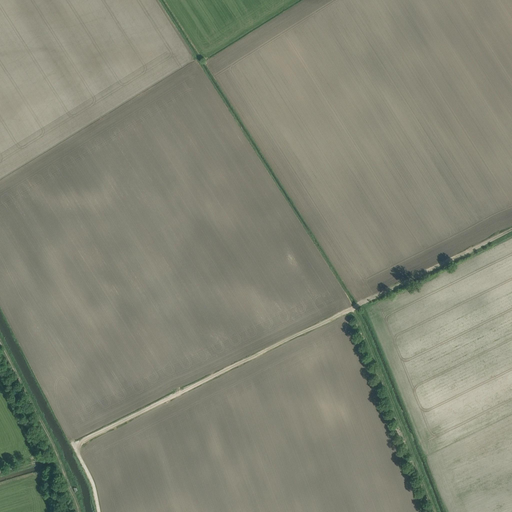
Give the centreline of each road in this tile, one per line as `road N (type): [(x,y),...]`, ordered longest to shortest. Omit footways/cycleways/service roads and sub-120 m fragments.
road 1 (track): [(511,231),(79,444),(98,511)]
road 2 (track): [(59,453),(0,339)]
